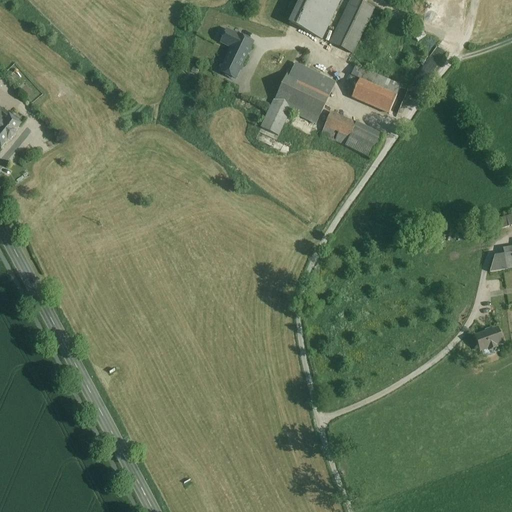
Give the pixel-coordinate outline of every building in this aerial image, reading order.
[(341,0),(299,0),(288,24),(323,40),(341,0)] [(375,9),(355,0),(350,0),(329,44),(352,55),(375,9)] [(448,13),(448,4),(431,4),(431,13),(448,13)] [(255,43),(227,30),(220,46),(230,51),(219,75),(236,83),(255,43)] [(292,63),(261,128),(279,137),(290,114),(317,127),(337,84),(292,63)] [(400,87),(355,67),(345,90),(350,92),(348,96),(388,114),(400,87)] [(0,110),(0,126),(9,116),(0,110)] [(381,136),(331,114),(321,137),(368,158),(381,136)] [(22,126),(9,115),(9,116),(0,126),(0,149),(1,151),(22,126)] [(511,213),(495,219),(498,231),(511,226),(511,213)] [(511,248),(503,250),(504,255),(495,256),(490,273),(511,269),(511,248)] [(485,332),(474,336),(479,351),(488,348),(489,351),(498,348),(497,347),(505,344),(498,327),(491,329),(491,328),(485,331),(485,332)]
